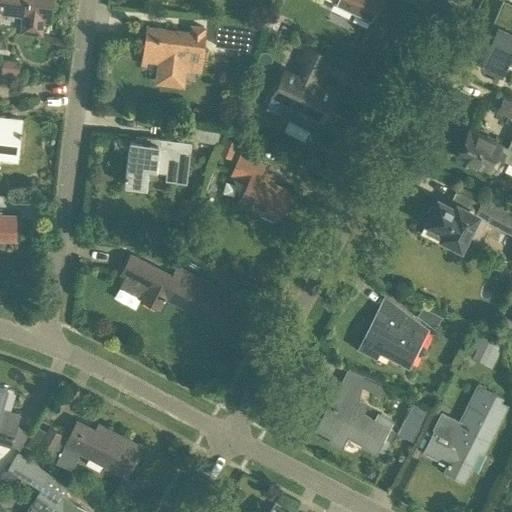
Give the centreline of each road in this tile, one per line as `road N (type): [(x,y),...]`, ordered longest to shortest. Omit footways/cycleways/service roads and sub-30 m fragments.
road 1 (residential): [(226,437),(304,299),(448,0)]
road 2 (residential): [(38,341),(86,0)]
road 3 (residential): [(226,437),(38,341)]
road 4 (residential): [(371,511),(226,437)]
